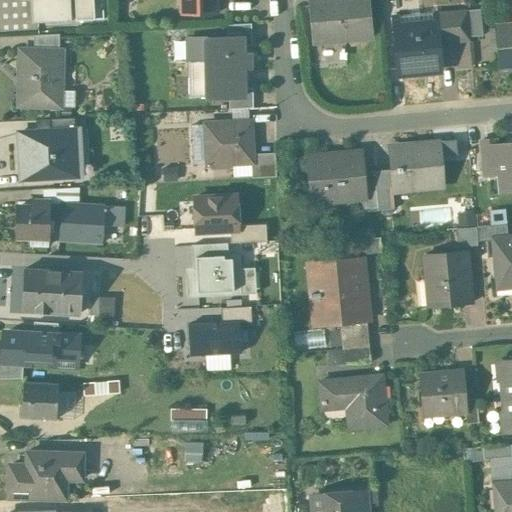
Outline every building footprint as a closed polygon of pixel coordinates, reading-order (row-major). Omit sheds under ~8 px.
[(30,0),(32,23),(71,21),(70,0),(30,0)] [(180,0),(181,14),(217,13),(216,0),(180,0)] [(367,0),(308,0),(313,42),(371,36),(367,0)] [(468,9),(444,11),(446,38),(470,35),(468,9)] [(435,22),(395,26),(399,73),(434,70),(432,45),(437,44),(435,22)] [(251,23),(227,24),(227,38),(242,38),(242,46),(252,45),(251,23)] [(511,25),(495,27),(499,65),(511,63),(511,25)] [(59,33),(34,35),(33,48),(59,49),(59,33)] [(227,38),(188,39),(189,97),(229,96),(243,96),(243,88),(243,67),(249,67),(249,54),(242,54),(242,46),(242,38),(227,38)] [(33,48),(22,48),(20,104),(60,105),(61,49),(33,48)] [(243,88),(243,96),(229,96),(229,109),(253,108),(253,88),(243,88)] [(74,117),(49,119),(50,130),(74,128),(74,117)] [(250,122),(206,124),(208,164),(213,168),(228,167),(232,163),(251,162),(252,162),(251,154),(250,122)] [(74,128),(50,130),(50,132),(38,132),(38,130),(19,131),(21,177),(77,175),(74,128)] [(496,139),(482,140),(485,177),(500,175),(497,144),(496,139)] [(511,142),(497,144),(500,175),(507,174),(509,191),(511,190),(511,142)] [(441,145),(396,149),(398,180),(419,178),(420,185),(439,184),(437,167),(443,166),(441,145)] [(275,152),(251,154),(252,162),(251,162),(252,178),(276,176),(275,152)] [(362,184),(359,153),(310,158),(314,203),(361,198),(363,198),(362,184)] [(391,169),(374,171),(376,183),(378,211),(395,210),(391,169)] [(376,183),(362,184),(363,198),(361,198),(363,213),(378,211),(376,183)] [(192,198),(194,236),(238,234),(236,196),(192,198)] [(50,201),(36,201),(36,206),(18,205),(17,236),(49,237),(50,201)] [(105,206),(63,203),(61,221),(104,224),(105,206)] [(116,206),(105,206),(104,224),(115,224),(116,206)] [(104,224),(61,221),(60,243),(103,245),(104,224)] [(507,223),(476,226),(478,242),(493,240),(493,238),(508,237),(507,223)] [(511,236),(508,237),(493,238),(493,240),(497,279),(511,277),(511,236)] [(380,237),(361,239),(363,254),(381,252),(380,237)] [(467,251),(425,255),(427,282),(432,282),(434,305),(429,306),(429,307),(472,303),(467,251)] [(185,257),(187,297),(229,296),(228,255),(185,257)] [(358,261),(311,266),(311,268),(316,268),(318,293),(310,293),(311,298),(312,298),(313,317),(333,315),(334,320),(339,320),(366,317),(368,317),(366,299),(359,300),(358,285),(361,285),(358,261)] [(86,280),(28,277),(26,317),(39,317),(39,320),(52,320),(52,318),(84,320),(86,280)] [(111,321),(112,295),(90,294),(89,321),(111,321)] [(250,316),(249,305),(225,306),(226,317),(250,316)] [(366,317),(339,320),(342,349),(369,347),(366,317)] [(188,323),(190,357),(239,355),(237,321),(188,323)] [(78,337),(4,332),(4,342),(0,341),(0,360),(29,363),(30,360),(48,361),(55,361),(56,357),(77,358),(77,345),(78,345),(78,337)] [(369,347),(342,349),(343,364),(371,362),(369,347)] [(511,360),(499,362),(499,364),(503,364),(507,397),(511,396),(511,360)] [(462,371),(420,375),(424,416),(426,416),(426,414),(444,412),(445,414),(465,412),(464,400),(462,371)] [(57,392),(58,378),(24,376),(21,415),(56,417),(56,411),(57,392)] [(382,376),(320,381),(322,409),(324,409),(324,405),(347,403),(349,428),(386,424),(382,376)] [(117,390),(117,378),(82,380),(82,392),(117,390)] [(476,398),(464,400),(465,412),(467,424),(478,423),(476,398)] [(169,418),(205,418),(206,406),(169,406),(169,418)] [(183,439),(183,459),(203,459),(203,440),(183,439)] [(511,452),(511,444),(463,449),(464,461),(493,459),(495,484),(511,482),(511,452)] [(81,455),(28,453),(27,466),(10,465),(9,495),(55,497),(56,477),(80,478),(81,455)] [(511,511),(511,482),(495,484),(497,511),(511,511)] [(364,511),(362,492),(315,496),(315,511),(364,511)] [(146,511),(146,498),(100,499),(99,511),(146,511)] [(218,511),(219,501),(183,498),(181,511),(218,511)]
